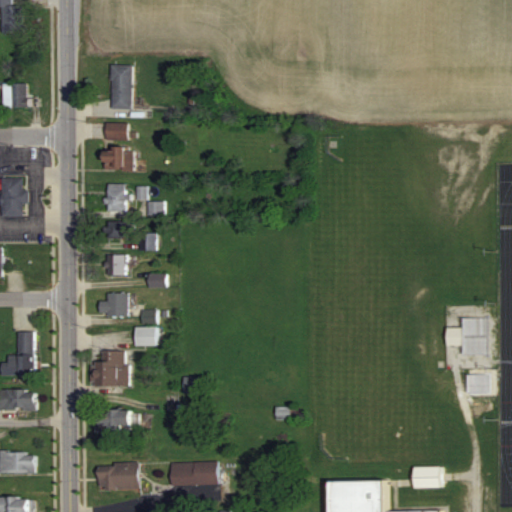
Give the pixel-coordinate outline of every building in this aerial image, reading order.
[(27,3),(14,3),(14,0),(0,0),(0,4),(5,4),(5,31),(27,31),(27,3)] [(136,64),(115,64),(115,108),(136,108),(136,64)] [(6,81),(6,105),(32,105),(32,81),(6,81)] [(110,138),(132,138),(132,122),(110,122),(110,138)] [(137,168),(137,146),(110,146),(110,168),(137,168)] [(5,215),(30,215),(30,188),(27,188),(27,176),(5,176),(5,215)] [(112,209),(129,209),(129,182),(112,182),(112,209)] [(152,200),(152,213),(167,213),(167,200),(152,200)] [(137,219),(111,219),(111,236),(137,236),(137,219)] [(159,231),(143,231),(143,249),(159,249),(159,231)] [(130,273),(130,252),(111,252),(112,273),(130,273)] [(153,285),(170,285),(170,272),(153,272),(153,285)] [(111,300),(103,299),(103,313),(132,314),(133,291),(112,290),(111,300)] [(161,343),(161,308),(145,308),(145,323),(140,323),(140,343),(161,343)] [(470,353),(490,353),(490,316),(469,316),(469,325),(452,325),(452,343),(470,343),(470,353)] [(4,356),(4,373),(38,373),(38,330),(21,330),(22,356),(4,356)] [(106,359),(96,359),(96,385),(131,385),(131,348),(106,348),(106,359)] [(208,391),(208,375),(186,375),(186,391),(208,391)] [(0,387),(0,407),(40,408),(40,388),(0,387)] [(98,429),(142,429),(142,408),(98,408),(98,429)] [(3,449),(3,470),(40,470),(40,449),(3,449)] [(222,460),(174,460),(175,483),(222,483),(222,460)] [(143,487),(143,461),(102,461),(102,487),(143,487)] [(446,486),(446,465),(419,465),(419,486),(446,486)] [(5,494),(4,511),(38,511),(38,494),(5,494)]
